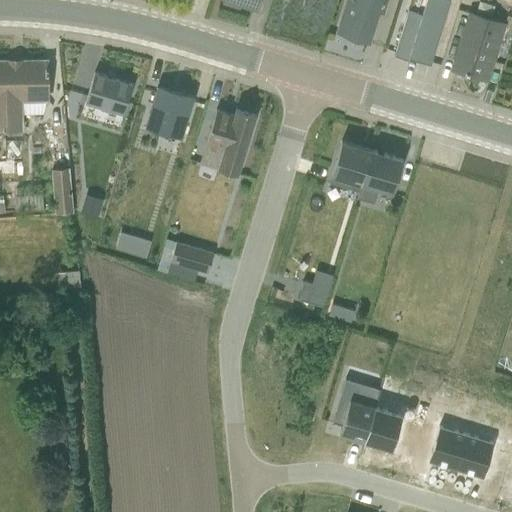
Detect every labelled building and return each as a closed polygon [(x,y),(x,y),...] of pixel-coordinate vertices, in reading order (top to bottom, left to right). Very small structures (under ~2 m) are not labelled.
[(239,2),(256,8),(258,0),(223,0),(238,5),(239,2)] [(346,0),(337,33),(367,42),(377,12),(383,13),(387,0),(346,0)] [(408,54),(429,61),(447,0),(409,0),(393,51),(407,56),(408,54)] [(468,71),(486,77),(503,21),(473,12),(455,70),(463,72),(463,73),(467,74),(468,71)] [(46,101),(45,59),(0,60),(0,129),(22,130),(22,101),(46,101)] [(123,114),(132,83),(94,71),(84,102),(123,114)] [(145,127),(181,137),(193,95),(157,85),(145,127)] [(201,159),(236,170),(253,114),(234,108),(233,112),(217,108),(201,159)] [(328,181),(358,191),(371,149),(340,139),(328,181)] [(377,188),(391,192),(402,158),(371,149),(358,191),(356,197),(372,202),(377,188)] [(0,182),(21,182),(21,156),(4,157),(4,161),(0,160),(0,211),(4,211),(3,194),(0,194),(0,182)] [(55,213),(72,211),(68,167),(51,169),(55,213)] [(39,193),(39,186),(15,188),(15,195),(13,195),(14,211),(17,211),(17,214),(27,213),(26,210),(42,208),(41,193),(39,193)] [(157,262),(205,279),(214,253),(166,235),(157,262)] [(297,278),(293,297),(322,302),(328,271),(310,268),(308,280),(297,278)] [(57,272),(59,289),(79,288),(78,270),(57,272)] [(338,432),(363,440),(374,405),(379,388),(344,378),(331,421),(341,424),(338,432)] [(401,414),(374,405),(363,440),(390,448),(401,414)] [(464,433),(438,425),(427,460),(454,467),(464,433)] [(492,441),(464,433),(454,467),(482,476),(492,441)]
